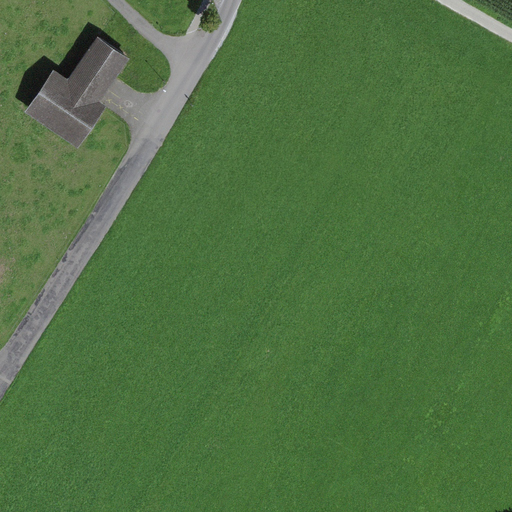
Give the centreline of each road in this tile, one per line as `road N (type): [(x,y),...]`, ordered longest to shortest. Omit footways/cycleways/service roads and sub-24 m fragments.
road 1 (unclassified): [(160,121),(0,377)]
road 2 (residential): [(226,0),(160,121)]
